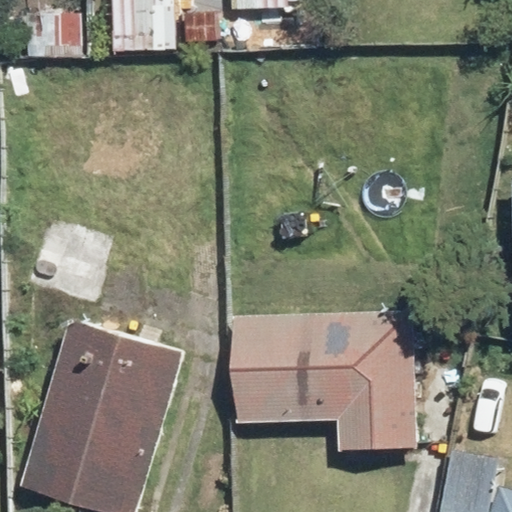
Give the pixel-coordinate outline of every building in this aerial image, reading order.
[(187,0),(125,0),(124,48),(185,51),(187,0)] [(229,98),(231,59),(185,56),(183,95),(229,98)] [(88,71),(17,73),(19,168),(91,166),(88,71)] [(255,312),(255,417),(356,418),(356,444),(429,444),(429,312),(255,312)] [(152,511),(199,354),(89,322),(41,486),(130,511),(152,511)] [(0,461),(8,431),(0,428),(0,461)] [(511,511),(511,483),(509,483),(511,472),(511,456),(473,446),(455,511),(511,511)]
